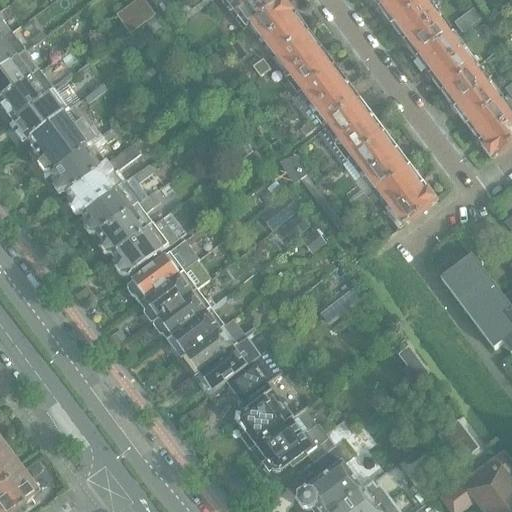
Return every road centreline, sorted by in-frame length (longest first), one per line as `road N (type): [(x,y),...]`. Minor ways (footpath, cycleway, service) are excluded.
road 1 (secondary): [(182,511),(0,267)]
road 2 (residential): [(474,198),(327,0)]
road 3 (secondary): [(0,326),(118,486)]
